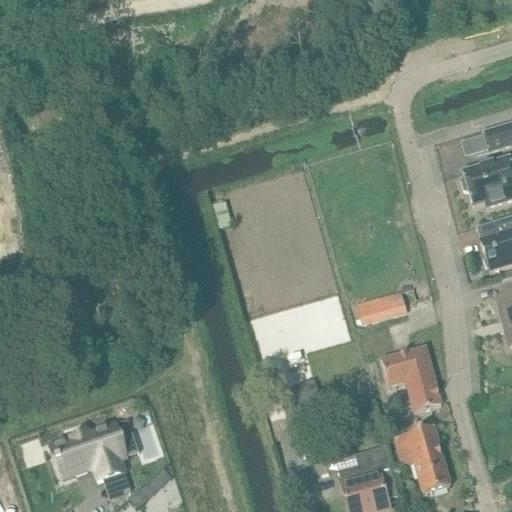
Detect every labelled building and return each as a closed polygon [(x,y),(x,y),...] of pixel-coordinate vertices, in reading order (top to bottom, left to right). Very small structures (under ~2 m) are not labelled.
[(511,125),(483,135),(489,154),(511,146),(511,125)] [(0,244),(15,239),(17,237),(19,235),(21,232),(21,228),(10,196),(13,195),(15,192),(15,191),(0,143),(0,244)] [(511,159),(462,175),(463,178),(460,182),(463,194),(468,194),(473,210),(485,206),(486,210),(511,201),(511,159)] [(225,204),(212,208),(219,231),(232,227),(225,204)] [(489,274),(509,269),(511,267),(511,218),(495,224),(499,238),(480,244),(484,259),(482,261),(485,271),(488,271),(489,274)] [(401,294),(381,299),(357,306),(363,326),(406,315),(401,294)] [(511,296),(497,300),(502,320),(508,319),(511,333),(511,296)] [(441,408),(425,350),(381,362),(388,389),(405,384),(414,415),(441,408)] [(299,386),(284,391),(286,398),(287,402),(317,394),(314,382),(299,386)] [(68,443),(51,449),(56,464),(55,464),(56,468),(57,468),(62,482),(93,471),(98,484),(102,483),(124,475),(120,462),(124,461),(139,456),(127,423),(112,428),(90,436),(89,435),(67,442),(68,443)] [(433,430),(408,437),(394,441),(401,468),(414,464),(423,497),(449,490),(433,430)] [(371,511),(388,507),(379,473),(390,470),(385,450),(367,455),(355,458),(357,469),(338,474),(348,511),(371,511)] [(128,503),(136,511),(145,504),(137,495),(128,503)]
